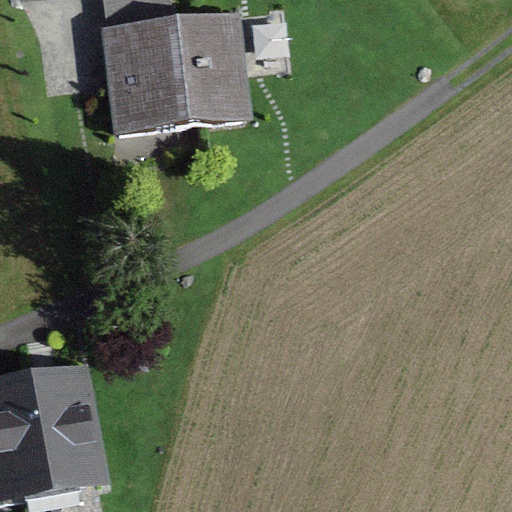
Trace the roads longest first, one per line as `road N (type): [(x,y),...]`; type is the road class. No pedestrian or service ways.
road 1 (track): [(224,245),(511,32)]
road 2 (track): [(224,245),(0,342)]
